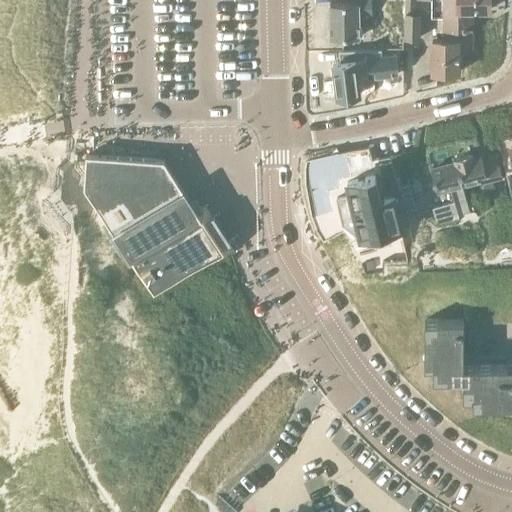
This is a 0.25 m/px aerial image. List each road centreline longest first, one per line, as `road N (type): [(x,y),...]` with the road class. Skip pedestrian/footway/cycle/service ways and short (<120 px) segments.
road 1 (secondary): [(511,487),(440,449),(363,374),(285,242),(278,144)]
road 2 (residential): [(278,144),(511,88)]
road 3 (secondary): [(278,144),(276,0)]
